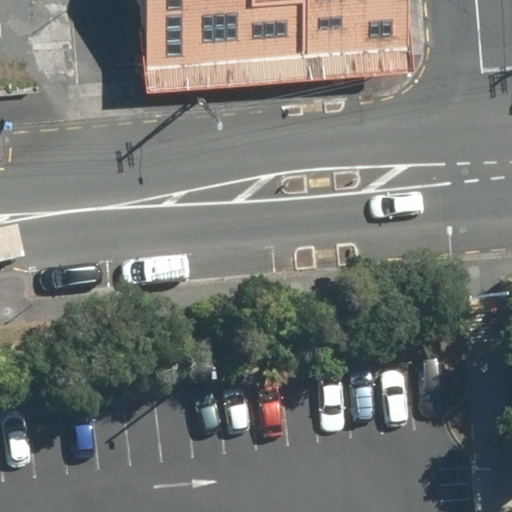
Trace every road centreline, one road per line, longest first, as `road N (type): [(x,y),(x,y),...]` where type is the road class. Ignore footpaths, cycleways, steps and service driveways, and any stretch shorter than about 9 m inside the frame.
road 1 (tertiary): [(475,173),(322,221),(0,248)]
road 2 (tertiary): [(0,189),(315,140),(475,173)]
road 3 (unclassified): [(479,0),(493,171)]
